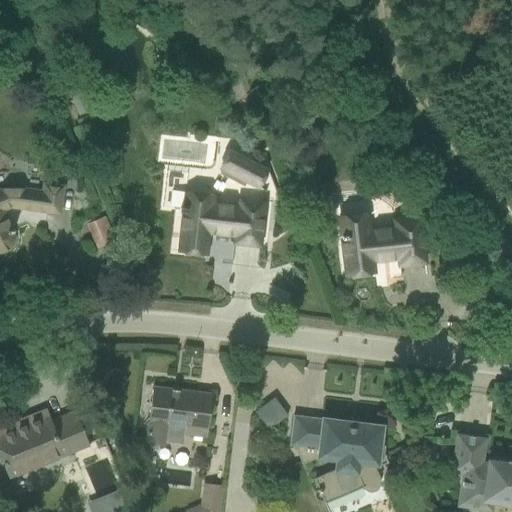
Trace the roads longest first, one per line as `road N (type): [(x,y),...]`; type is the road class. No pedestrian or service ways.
road 1 (unclassified): [(511,364),(82,303),(0,330)]
road 2 (unknown): [(511,306),(333,76)]
